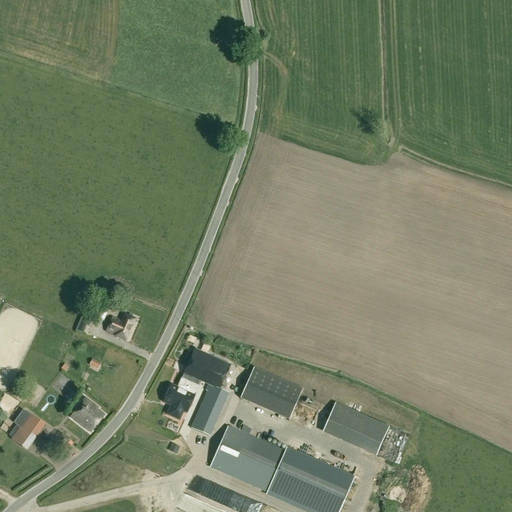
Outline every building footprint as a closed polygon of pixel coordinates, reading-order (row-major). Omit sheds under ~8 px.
[(105,294),(99,309),(108,312),(114,298),(105,294)] [(112,317),(106,332),(115,335),(115,336),(126,341),(135,320),(125,316),(122,321),(112,317)] [(219,391),(231,365),(195,349),(183,374),(198,381),(219,391)] [(89,366),(98,370),(101,364),(92,359),(89,366)] [(239,399),(288,420),(302,389),(253,367),(239,399)] [(170,386),(163,403),(170,407),(166,416),(179,421),(183,412),(186,414),(198,387),(196,386),(198,381),(183,374),(181,379),(177,388),(170,386)] [(191,429),(210,436),(228,395),(209,386),(191,429)] [(0,398),(0,412),(4,414),(8,401),(0,398)] [(86,399),(71,417),(91,432),(104,415),(97,410),(98,409),(86,399)] [(17,413),(26,417),(31,407),(22,403),(17,413)] [(322,433),(377,457),(390,427),(335,403),(322,433)] [(294,410),(293,414),(301,418),(300,420),(309,424),(312,418),(294,410)] [(29,415),(23,424),(33,430),(40,420),(31,413),(29,415)] [(286,451),(285,452),(227,427),(210,468),(267,493),(266,495),(305,511),(338,511),(353,480),(286,451)] [(73,442),(60,432),(51,443),(65,453),(73,442)]
